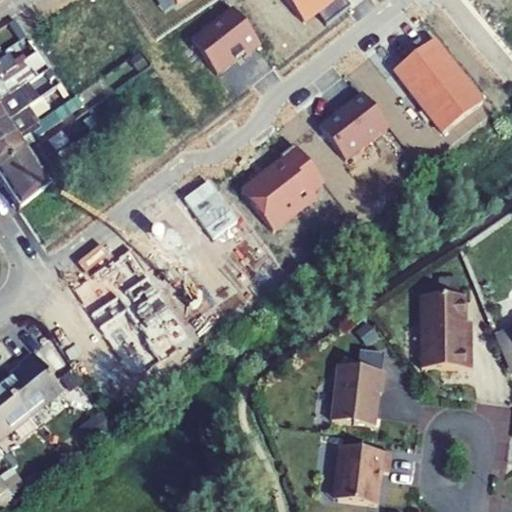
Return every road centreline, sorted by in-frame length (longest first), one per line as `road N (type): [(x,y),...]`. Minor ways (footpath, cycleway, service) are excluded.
road 1 (residential): [(403,0),(279,95),(260,123),(217,156),(190,159),(33,281)]
road 2 (residential): [(475,506),(484,444),(468,421),(441,424),(429,467),(433,487),(458,503)]
